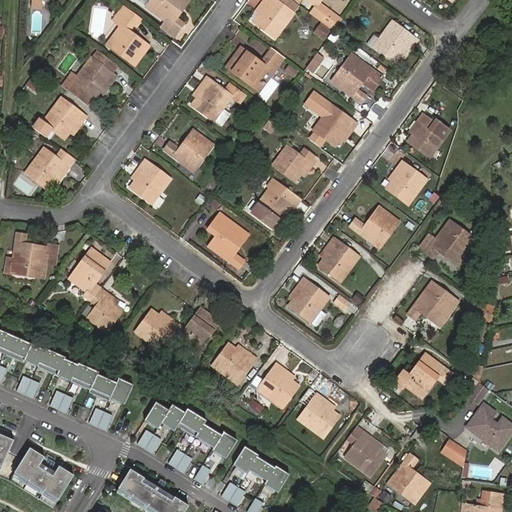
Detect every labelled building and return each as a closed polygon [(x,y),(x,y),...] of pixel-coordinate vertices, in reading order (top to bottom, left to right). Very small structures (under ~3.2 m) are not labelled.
[(177,18),(189,0),(151,0),(146,7),(165,20),(178,30),(184,23),(177,18)] [(275,38),(293,14),(274,0),(264,0),(250,19),(275,38)] [(274,0),(293,14),(299,5),(292,0),(274,0)] [(307,0),(316,6),(311,13),(322,22),(331,29),(334,31),(342,20),(320,3),(321,0),(307,0)] [(111,47),(135,65),(149,46),(132,33),(137,25),(138,26),(143,19),(124,5),(113,20),(121,26),(117,32),(120,35),(111,47)] [(160,27),(173,37),(178,30),(165,20),(160,27)] [(314,33),(323,39),(331,29),(322,22),(314,33)] [(408,52),(412,47),(417,41),(392,22),(374,46),(396,62),(401,55),(405,50),(408,52)] [(273,73),(285,58),(272,48),(261,62),(241,48),(227,67),(260,91),(265,84),(260,81),(268,70),(273,73)] [(119,66),(97,50),(92,58),(113,74),(119,66)] [(313,72),(323,59),(317,54),(307,67),(313,72)] [(345,90),(362,102),(367,95),(358,88),(362,83),(373,91),(383,77),(372,69),(371,70),(352,55),(336,77),(347,86),(345,90)] [(68,90),(89,106),(108,81),(112,83),(117,76),(113,74),(92,58),(68,90)] [(298,72),(289,66),(286,70),(294,77),(298,72)] [(205,86),(197,97),(192,105),(222,127),(231,115),(223,109),(232,97),(240,103),(245,96),(230,84),(224,90),(206,77),(201,84),(205,86)] [(79,121),(82,123),(86,117),(61,98),(44,122),(40,119),(33,128),(46,137),(52,129),(65,139),(79,121)] [(357,124),(331,105),(313,130),(336,146),(348,128),(352,131),(357,124)] [(450,131),(436,121),(434,123),(423,114),(418,121),(421,123),(413,134),(408,142),(430,158),(450,131)] [(277,125),(270,120),(264,128),(271,133),(277,125)] [(193,130),(179,149),(170,142),(165,150),(194,171),(213,145),(193,130)] [(295,181),(301,173),(309,163),(312,165),(317,159),(304,149),(300,155),(287,146),(274,164),(295,181)] [(48,190),(57,177),(60,180),(76,159),(62,149),(56,158),(44,149),(26,173),(48,190)] [(144,170),(136,180),(130,187),(152,204),(170,179),(145,160),(140,167),(144,170)] [(402,161),(397,168),(400,170),(387,189),(408,205),(427,180),(402,161)] [(274,178),(268,186),(270,188),(252,212),(273,229),(287,211),(290,214),(301,199),(274,178)] [(201,205),(205,198),(199,193),(194,200),(201,205)] [(215,210),(219,203),(211,197),(206,203),(215,210)] [(396,219),(379,207),(365,226),(356,219),(351,226),(379,248),(390,234),(386,231),(396,219)] [(201,210),(196,226),(204,229),(209,213),(201,210)] [(234,254),(248,235),(220,213),(207,230),(216,237),(212,243),(224,252),(221,255),(238,268),(244,261),(234,254)] [(475,240),(449,221),(425,253),(432,258),(438,251),(457,265),(475,240)] [(27,235),(17,233),(14,257),(11,273),(45,278),(47,263),(56,264),(56,261),(47,260),(49,250),(48,250),(33,248),(33,245),(25,244),(27,235)] [(334,238),(329,245),(332,248),(319,266),(341,282),(359,257),(334,238)] [(56,261),(58,246),(49,244),(48,247),(48,250),(49,250),(47,260),(56,261)] [(85,296),(91,301),(101,288),(95,283),(110,262),(92,249),(80,265),(83,267),(73,281),(88,292),(85,296)] [(14,257),(7,256),(5,274),(11,275),(11,273),(14,257)] [(288,306),(317,327),(326,314),(320,310),(329,297),(304,278),(299,285),(302,287),(288,306)] [(421,312),(440,326),(458,302),(431,282),(408,315),(415,320),(421,312)] [(106,332),(122,310),(115,304),(105,297),(108,293),(101,288),(91,301),(97,305),(88,318),(106,332)] [(364,297),(357,292),(352,299),(359,304),(364,297)] [(353,304),(341,295),(337,301),(349,311),(353,304)] [(479,319),(494,322),(497,308),(477,304),(475,312),(480,313),(479,319)] [(186,329),(180,325),(170,337),(177,342),(179,339),(193,349),(203,336),(207,339),(220,322),(201,308),(186,329)] [(164,333),(170,337),(180,325),(162,312),(160,315),(152,310),(146,318),(149,321),(139,334),(154,345),(164,333)] [(0,352),(23,363),(24,362),(88,390),(87,393),(108,402),(109,399),(123,405),(132,386),(117,379),(115,384),(96,375),(97,373),(77,364),(76,365),(64,360),(64,359),(44,349),(43,351),(0,331),(0,352)] [(256,358),(249,354),(247,357),(229,344),(213,365),(237,384),(256,358)] [(428,380),(432,383),(436,377),(444,383),(451,373),(444,368),(425,354),(409,376),(402,372),(394,383),(401,388),(404,384),(417,394),(428,380)] [(282,408),(299,386),(292,380),(281,372),(283,369),(276,364),(258,389),(282,408)] [(480,382),(481,384),(484,367),(477,366),(475,379),(480,382)] [(39,384),(23,377),(16,392),(32,399),(39,384)] [(421,397),(432,383),(428,380),(417,394),(421,397)] [(488,389),(481,384),(480,382),(469,397),(478,403),(488,389)] [(72,399),(55,391),(49,406),(65,414),(72,399)] [(339,416),(332,410),(321,402),(324,399),(317,394),(298,419),(323,438),(339,416)] [(251,400),(246,408),(258,415),(263,407),(251,400)] [(167,411),(154,403),(143,421),(157,430),(160,424),(173,432),(176,427),(212,449),(211,451),(224,460),(236,442),(222,433),(220,436),(203,425),(205,422),(186,410),(184,414),(171,406),(167,411)] [(478,415),(473,421),(468,428),(471,431),(476,434),(480,434),(491,442),(491,446),(499,452),(511,434),(511,424),(502,418),(497,425),(490,420),(495,413),(484,405),(478,414),(478,415)] [(111,416),(94,409),(88,424),(104,431),(111,416)] [(160,440),(145,431),(136,445),(151,455),(160,440)] [(0,467),(1,468),(0,468),(0,477),(9,482),(14,474),(57,501),(73,476),(58,467),(52,477),(37,468),(44,458),(29,449),(23,458),(9,451),(13,441),(0,435),(0,467)] [(381,445),(368,436),(361,470),(370,476),(385,455),(378,449),(381,445)] [(467,451),(458,445),(451,455),(464,465),(467,451)] [(257,456),(243,448),(232,466),(245,474),(247,471),(265,482),(263,485),(276,494),(288,476),(274,467),(273,469),(256,458),(257,456)] [(191,460),(176,450),(167,464),(182,474),(191,460)] [(415,504),(430,484),(410,469),(417,460),(410,455),(389,483),(415,504)] [(54,464),(48,460),(44,467),(50,470),(54,464)] [(209,471),(201,466),(192,480),(200,485),(209,471)] [(142,479),(128,470),(116,489),(117,489),(153,511),(183,511),(187,507),(172,498),(170,501),(140,483),(142,479)] [(14,474),(9,482),(52,509),(57,501),(14,474)] [(164,483),(159,480),(154,487),(160,490),(164,483)] [(244,493),(229,483),(220,497),(235,507),(244,493)] [(153,511),(117,489),(115,493),(145,511),(153,511)] [(382,501),(375,497),(370,507),(377,511),(382,501)] [(256,511),(262,504),(254,499),(245,511),(256,511)]
